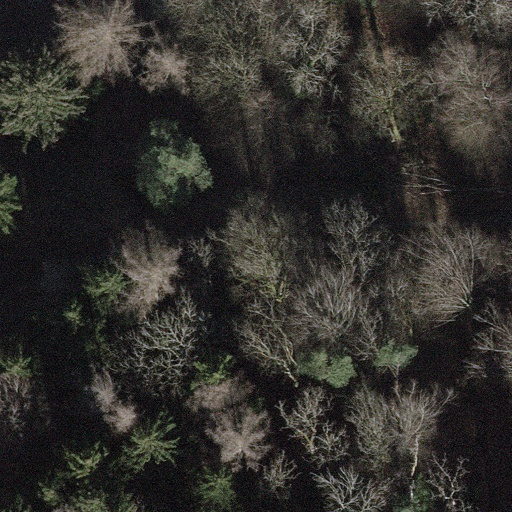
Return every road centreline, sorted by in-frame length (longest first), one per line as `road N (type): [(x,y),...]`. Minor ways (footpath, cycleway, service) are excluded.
road 1 (track): [(0,296),(26,282),(261,225),(511,213)]
road 2 (track): [(0,34),(49,31),(120,0)]
